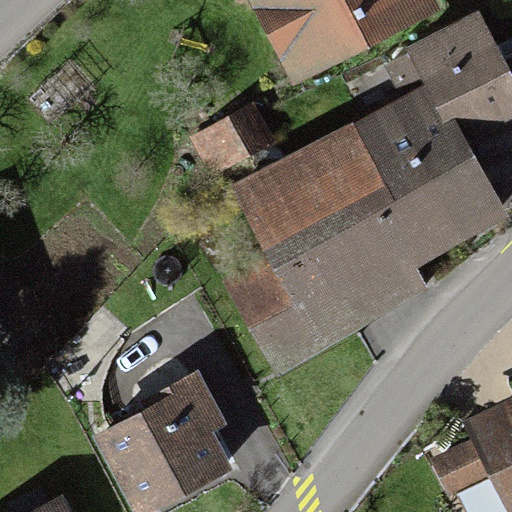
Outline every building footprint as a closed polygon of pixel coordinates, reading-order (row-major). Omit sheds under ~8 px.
[(264,0),(299,68),(431,1),(430,0),(264,0)] [(431,83),(239,177),(274,248),(238,266),(281,354),(429,282),(416,255),(511,208),(511,195),(477,123),(511,105),(511,48),(490,4),(411,42),(431,83)] [(206,371),(102,421),(142,504),(230,461),(211,421),(226,414),(206,371)] [(511,392),(475,408),(511,499),(511,392)] [(76,511),(66,493),(27,511),(76,511)]
